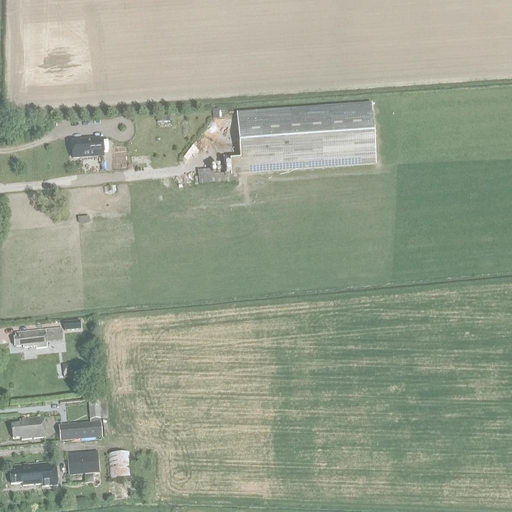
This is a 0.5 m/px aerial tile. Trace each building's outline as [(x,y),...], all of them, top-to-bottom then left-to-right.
[(376,165),(371,105),(237,115),(240,161),(230,161),(231,175),(376,165)] [(71,143),(72,159),(103,157),(102,141),(71,143)] [(80,322),(63,323),(64,332),(81,331),(80,322)] [(15,338),(14,339),(14,348),(23,347),(23,349),(36,348),(36,350),(47,349),(46,342),(45,331),(15,334),(15,338)] [(105,399),(97,400),(99,420),(100,420),(107,419),(107,418),(105,399)] [(47,438),(45,418),(17,421),(18,425),(13,425),(15,440),(23,439),(23,441),(47,438)] [(58,426),(60,442),(102,439),(100,422),(58,426)] [(68,476),(92,474),(99,474),(97,452),(66,455),(68,476)] [(108,455),(110,479),(131,478),(128,453),(108,455)] [(41,485),(42,488),(57,487),(55,463),(13,466),(14,471),(9,472),(10,485),(22,484),(22,487),(41,485)] [(84,475),(84,484),(93,483),(93,482),(92,475),(84,475)]
